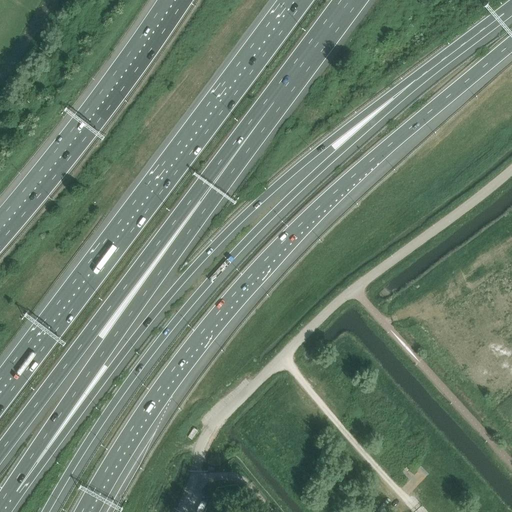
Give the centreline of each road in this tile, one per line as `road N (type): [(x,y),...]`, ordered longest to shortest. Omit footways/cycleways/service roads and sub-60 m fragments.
road 1 (motorway): [(84,507),(154,395),(251,274),(371,159),(511,43)]
road 2 (motorway): [(13,489),(209,250),(329,141),(415,80)]
road 3 (motorway): [(45,511),(98,424),(198,293),(415,80)]
road 4 (motorway): [(291,0),(0,392)]
road 5 (motorway): [(13,489),(274,102)]
road 6 (motorway): [(0,453),(274,102)]
road 7 (motorway): [(175,0),(0,230)]
road 8 (unclassified): [(195,466),(213,425),(353,289)]
road 9 (unclassified): [(511,170),(353,289)]
road 10 (motorway): [(274,102),(349,0)]
road 11 (motorway): [(415,80),(511,7)]
